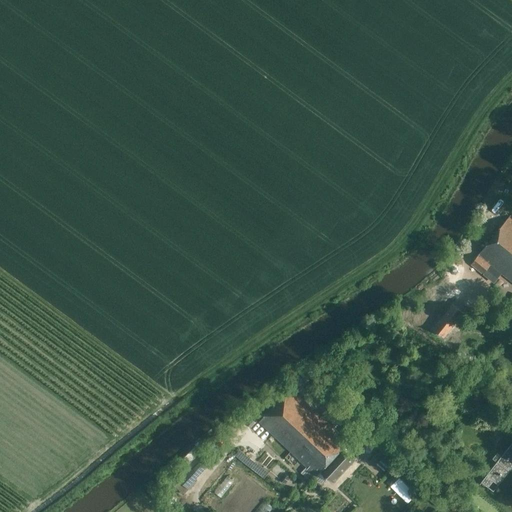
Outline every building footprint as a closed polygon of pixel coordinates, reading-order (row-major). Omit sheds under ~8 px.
[(486,281),(490,280),(496,273),(498,274),(500,272),(511,281),(511,217),(509,216),(470,264),(482,273),(482,274),(483,278),(486,281)] [(444,337),(463,312),(453,304),(433,329),(444,337)] [(309,466),(318,474),(320,471),(327,477),(333,483),(355,458),(343,447),(348,441),(290,388),(259,421),(308,467),(309,466)] [(481,390),(472,400),(481,407),(491,395),(484,389),(482,391),(481,390)] [(498,485),(511,466),(511,442),(501,456),(497,453),(493,458),(497,462),(486,475),(482,481),(489,486),(493,481),(498,485)] [(189,464),(177,478),(189,489),(196,482),(194,480),(211,462),(201,452),(200,453),(189,464)] [(390,463),(383,456),(378,463),(385,469),(390,463)] [(308,467),(306,466),(301,472),(310,481),(314,477),(306,469),(308,467)] [(318,474),(314,477),(321,483),(327,477),(320,471),(318,474)] [(279,479),(285,483),(290,477),(284,473),(279,479)] [(161,480),(157,486),(170,497),(175,491),(161,480)]
